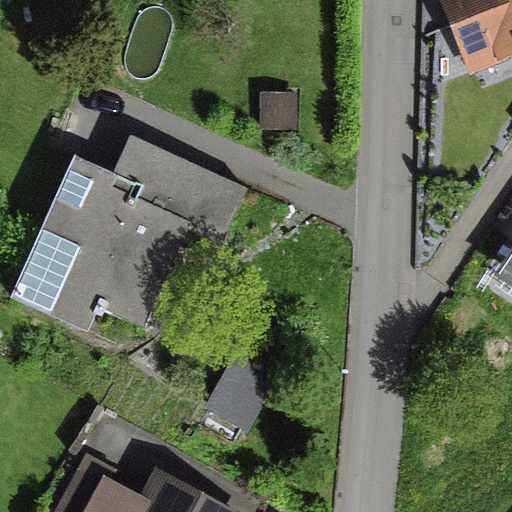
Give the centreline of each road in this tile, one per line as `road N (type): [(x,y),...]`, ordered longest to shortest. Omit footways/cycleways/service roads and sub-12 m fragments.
road 1 (residential): [(384,303),(392,0)]
road 2 (residential): [(363,511),(384,303)]
road 3 (residential): [(384,303),(428,289),(511,163)]
